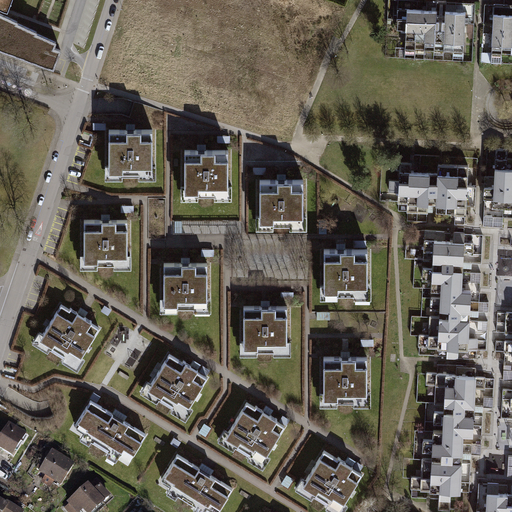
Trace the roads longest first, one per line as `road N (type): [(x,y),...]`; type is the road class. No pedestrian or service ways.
road 1 (residential): [(14,303),(79,114)]
road 2 (residential): [(79,114),(117,0)]
